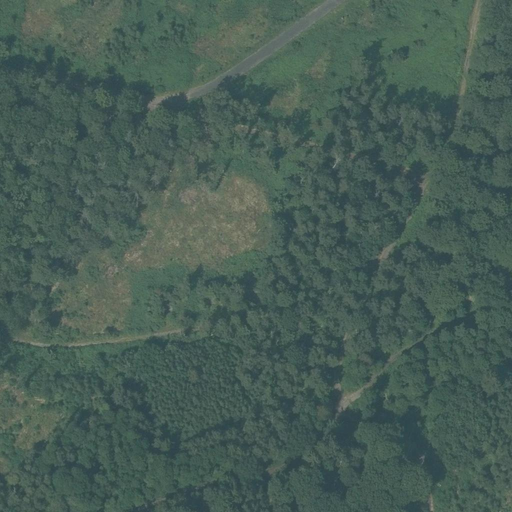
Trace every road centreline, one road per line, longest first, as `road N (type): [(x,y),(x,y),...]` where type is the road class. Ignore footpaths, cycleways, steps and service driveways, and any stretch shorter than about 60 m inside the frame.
road 1 (track): [(380,259),(309,303),(220,326),(30,348),(0,340)]
road 2 (track): [(0,71),(147,105),(175,100),(207,89),(337,0)]
road 3 (track): [(511,293),(400,356),(344,410),(337,374),(343,344),(380,259)]
road 4 (track): [(147,105),(439,174)]
road 5 (track): [(475,0),(439,174)]
